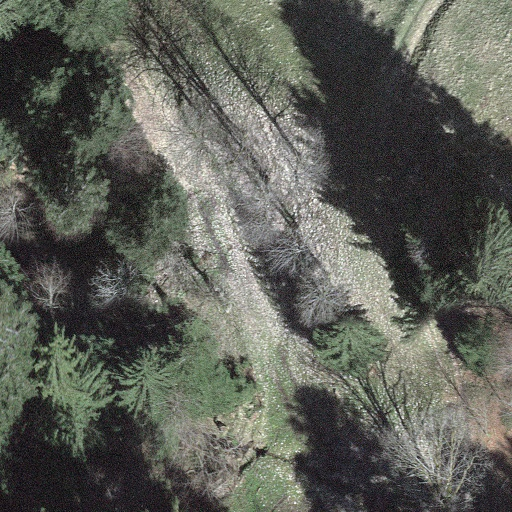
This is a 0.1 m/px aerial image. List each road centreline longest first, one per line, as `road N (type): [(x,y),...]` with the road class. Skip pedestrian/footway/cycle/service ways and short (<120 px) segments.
road 1 (track): [(132,0),(158,103),(267,338),(287,414),(278,479),(254,511)]
road 2 (track): [(430,0),(384,90),(383,163),(401,243),(459,399),(467,511)]
